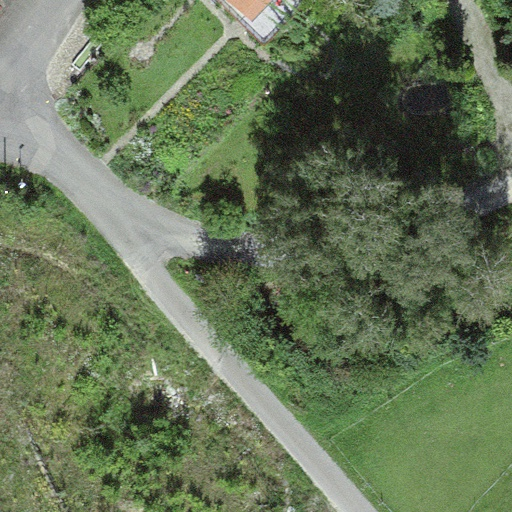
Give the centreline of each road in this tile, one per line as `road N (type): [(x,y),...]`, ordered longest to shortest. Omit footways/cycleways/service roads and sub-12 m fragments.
road 1 (track): [(130,229),(257,251),(457,212),(511,185)]
road 2 (track): [(130,229),(366,511)]
road 3 (track): [(0,108),(130,229)]
